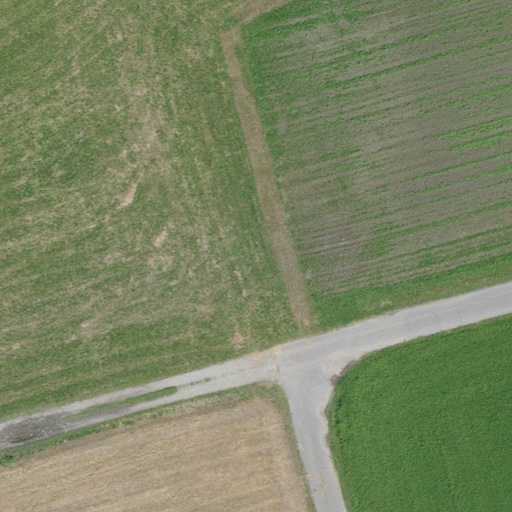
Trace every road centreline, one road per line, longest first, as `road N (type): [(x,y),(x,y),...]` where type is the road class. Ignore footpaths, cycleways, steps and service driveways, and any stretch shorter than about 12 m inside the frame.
road 1 (track): [(511,300),(299,359),(340,511)]
road 2 (track): [(0,439),(299,359)]
